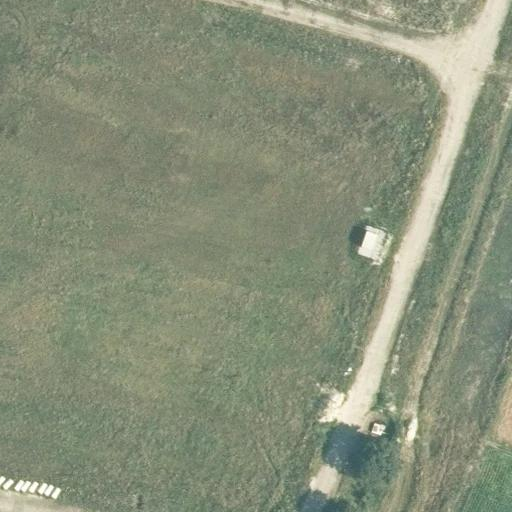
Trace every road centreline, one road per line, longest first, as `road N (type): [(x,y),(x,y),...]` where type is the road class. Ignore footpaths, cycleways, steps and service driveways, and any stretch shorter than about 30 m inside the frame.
road 1 (tertiary): [(311,511),(386,332),(478,62)]
road 2 (unclassified): [(251,0),(478,62)]
